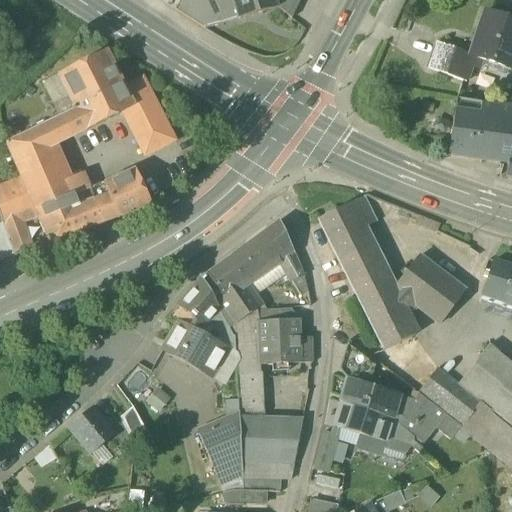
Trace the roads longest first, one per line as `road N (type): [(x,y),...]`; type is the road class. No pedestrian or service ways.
road 1 (unclassified): [(0,469),(199,273),(283,205)]
road 2 (secondary): [(0,318),(189,224),(252,174),(288,124)]
road 3 (residential): [(283,205),(319,288),(325,375),(294,511)]
road 4 (tertiary): [(288,124),(405,185),(511,219)]
road 5 (tertiary): [(88,0),(288,124)]
road 6 (secondary): [(288,124),(360,0)]
